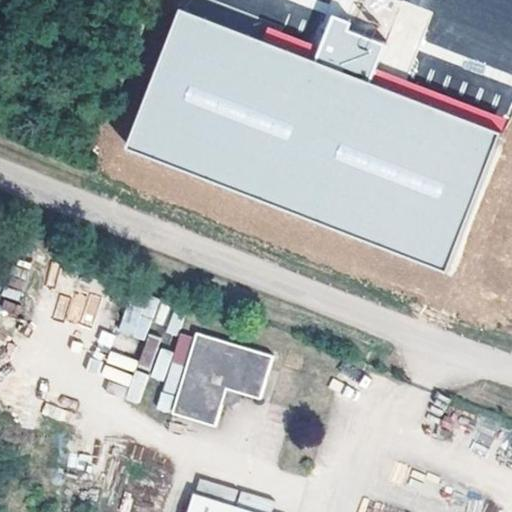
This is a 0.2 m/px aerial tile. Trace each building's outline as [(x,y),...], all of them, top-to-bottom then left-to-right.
[(401,0),(421,10),(422,0),(401,0)] [(176,8),(123,148),(445,270),(498,130),(369,81),(384,42),(347,28),(350,20),(329,13),(312,59),(176,8)] [(97,298),(58,292),(54,319),(93,325),(97,298)] [(130,292),(119,333),(145,340),(140,360),(110,352),(107,364),(133,371),(125,400),(139,404),(147,373),(165,378),(175,341),(161,337),(170,302),(130,292)] [(210,330),(184,412),(227,425),(235,400),(241,402),(244,402),(248,400),(252,398),(253,393),(273,399),(286,354),(210,330)] [(259,511),(203,494),(198,511),(259,511)]
